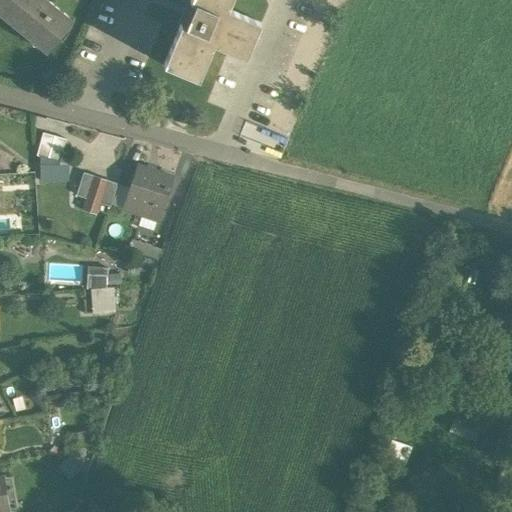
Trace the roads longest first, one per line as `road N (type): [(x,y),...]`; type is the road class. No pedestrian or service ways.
road 1 (residential): [(0,95),(281,168)]
road 2 (track): [(281,168),(511,229)]
